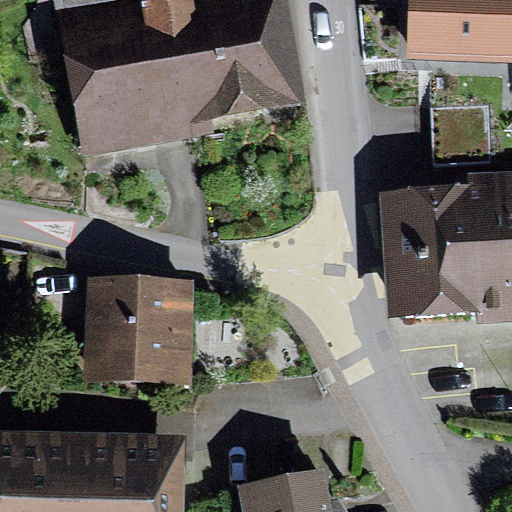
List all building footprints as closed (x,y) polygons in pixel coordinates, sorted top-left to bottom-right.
[(302,93),(286,4),(189,22),(184,0),(55,0),(81,133),(302,93)] [(511,0),(416,0),(415,54),(511,58),(511,0)] [(438,164),(489,163),(487,106),(436,108),(438,164)] [(511,311),(511,192),(397,200),(405,318),(511,311)] [(108,372),(179,374),(181,295),(110,293),(108,372)] [(0,511),(170,511),(172,477),(0,469),(0,511)] [(355,511),(353,489),(266,500),(267,511),(355,511)]
